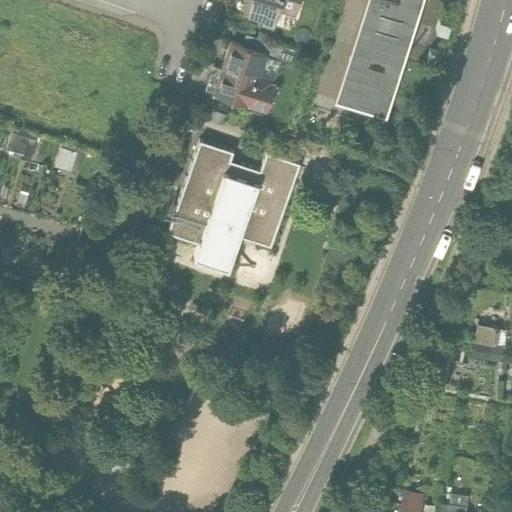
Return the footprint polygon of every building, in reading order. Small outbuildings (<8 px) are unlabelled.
[(244,0),(240,13),(272,24),(278,6),(293,11),(296,0),(244,0)] [(363,0),(332,97),(378,111),(385,113),(403,58),(420,0),(363,0)] [(264,53),(229,42),(221,68),(213,94),(266,111),(272,90),(254,84),(264,53)] [(197,137),(165,230),(196,242),(191,255),(227,267),(230,260),(239,235),(270,247),(300,162),(264,150),(259,169),(228,159),(232,149),(197,137)] [(56,164),(75,168),(79,148),(60,145),(56,164)] [(497,338),(506,340),(510,324),(482,317),(474,350),(493,355),(497,338)] [(402,508),(421,510),(424,486),(405,484),(402,508)]
